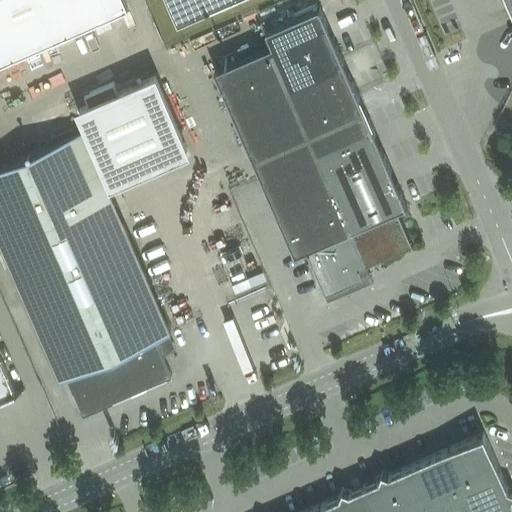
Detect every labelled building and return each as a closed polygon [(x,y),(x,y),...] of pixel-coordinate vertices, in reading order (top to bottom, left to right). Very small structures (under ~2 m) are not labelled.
[(0,0),(0,63),(41,45),(21,0),(0,0)] [(21,0),(41,45),(129,7),(125,0),(21,0)] [(167,0),(168,1),(178,24),(232,0),(167,0)] [(266,30),(287,82),(343,57),(321,6),(266,30)] [(303,119),(287,82),(270,45),(215,69),(247,143),(303,119)] [(303,119),(359,94),(343,57),(287,82),(303,119)] [(0,165),(0,243),(59,379),(60,381),(67,377),(83,414),(172,375),(156,339),(171,332),(107,185),(187,150),(155,76),(80,109),(88,127),(0,165)] [(319,155),(375,131),(359,94),(303,119),(319,155)] [(263,179),(319,155),(303,119),(247,143),(263,179)] [(319,155),(335,192),(351,229),(367,266),(413,246),(398,210),(408,205),(375,131),(319,155)] [(335,192),(319,155),(263,179),(279,216),(335,192)] [(296,254),(305,250),(305,249),(351,229),(335,192),(279,216),(296,254)] [(367,266),(351,229),(305,249),(305,250),(306,249),(326,296),(364,279),(360,270),(367,266)] [(15,391),(0,356),(0,399),(24,389),(23,388),(15,391)] [(404,467),(423,511),(511,511),(511,489),(508,488),(485,433),(404,467)] [(379,478),(364,485),(376,511),(423,511),(404,467),(390,473),(382,470),(379,478)] [(326,502),(330,511),(376,511),(364,485),(351,491),(342,488),(340,496),(326,502)] [(330,511),(326,502),(301,511),(330,511)]
